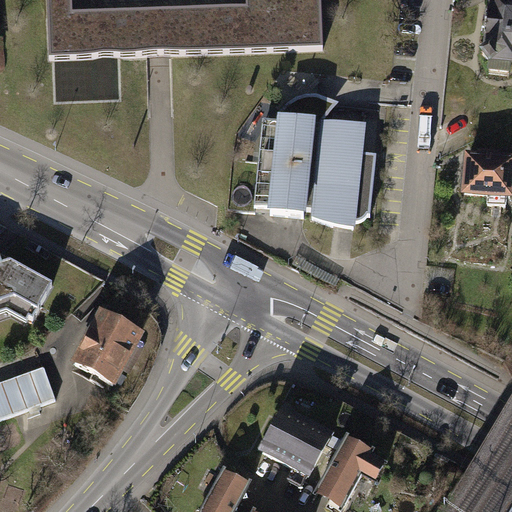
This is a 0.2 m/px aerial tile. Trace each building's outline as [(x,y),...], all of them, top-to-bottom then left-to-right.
[(50,0),(52,60),(159,57),(317,53),(315,0),(244,0),(244,11),(66,15),(65,0),(50,0)] [(511,0),(490,0),(485,57),(493,66),(492,74),(511,75),(511,0)] [(278,128),(264,126),(256,211),(270,213),(269,217),(306,220),(306,213),(313,213),(312,220),(319,223),(327,226),(337,229),(347,231),(355,232),(356,225),(361,225),(365,224),(368,220),(371,220),(378,160),(362,158),(365,131),(320,127),(332,110),(316,104),(318,100),(308,99),(299,102),(293,105),(288,109),(283,114),(279,121),(278,128)] [(511,160),(470,156),(465,198),(511,203),(511,160)] [(0,257),(0,315),(9,313),(34,325),(53,288),(0,257)] [(145,339),(102,317),(72,369),(117,396),(145,339)] [(43,372),(0,387),(0,420),(54,400),(43,372)] [(284,414),(261,459),(311,487),(335,441),(284,414)] [(347,442),(315,500),(336,511),(345,511),(362,483),(383,494),(397,469),(347,442)] [(225,476),(204,511),(239,511),(252,491),(225,476)]
